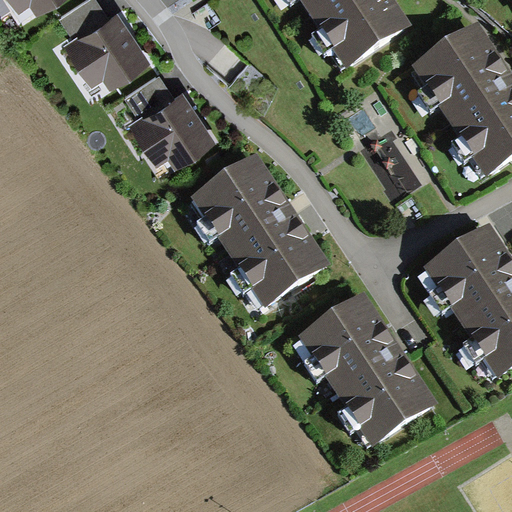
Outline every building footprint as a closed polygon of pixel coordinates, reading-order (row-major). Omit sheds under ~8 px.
[(55,0),(6,0),(14,11),(23,5),(31,17),(55,0)] [(388,0),(290,0),(341,73),(408,27),(388,0)] [(149,59),(112,7),(59,43),(88,84),(97,78),(105,90),(149,59)] [(511,75),(474,20),(407,65),(485,178),(511,159),(511,75)] [(214,141),(176,89),(124,127),(154,168),(163,161),(171,173),(214,141)] [(251,158),(190,199),(264,308),(325,266),(251,158)] [(511,259),(487,223),(424,265),(497,375),(511,364),(511,259)] [(357,295),(294,339),(370,447),(433,404),(357,295)]
